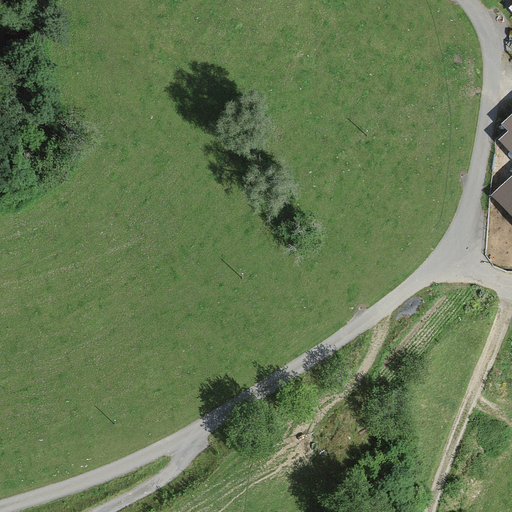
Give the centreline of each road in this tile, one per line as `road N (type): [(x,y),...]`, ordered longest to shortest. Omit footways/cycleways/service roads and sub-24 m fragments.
road 1 (track): [(0,507),(97,477),(200,428),(394,303),(439,263),(473,195),(492,86),(489,41),(467,0)]
road 2 (track): [(429,511),(510,310),(504,287),(450,248)]
road 3 (track): [(105,511),(157,484),(184,459),(200,428)]
